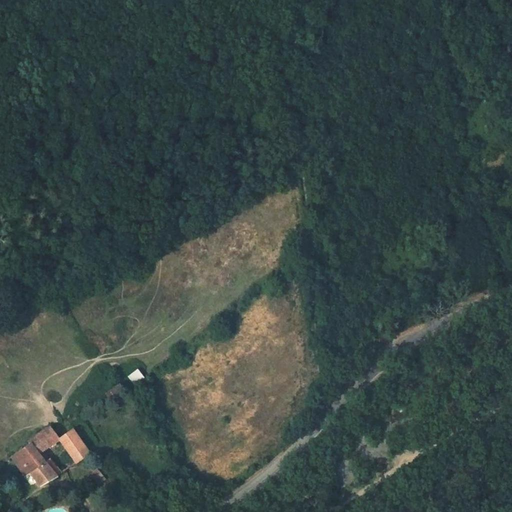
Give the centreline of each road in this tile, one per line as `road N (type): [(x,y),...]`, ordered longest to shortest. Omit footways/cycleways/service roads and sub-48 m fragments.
road 1 (track): [(331,409),(294,74),(306,0)]
road 2 (unclassified): [(207,511),(269,468),(403,339),(511,288)]
road 3 (track): [(511,404),(328,511)]
